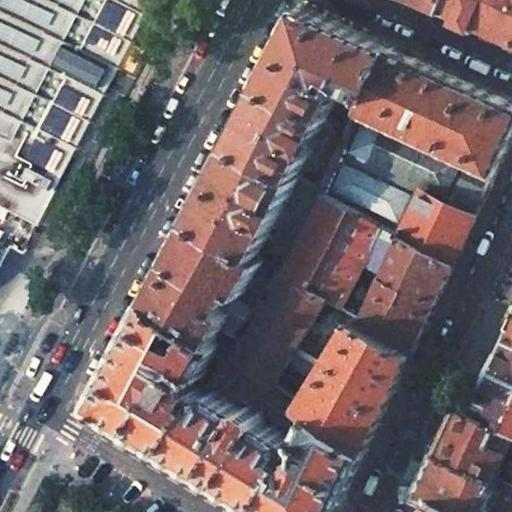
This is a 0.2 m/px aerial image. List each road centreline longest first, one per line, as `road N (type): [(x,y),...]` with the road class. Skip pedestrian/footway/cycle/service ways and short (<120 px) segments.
road 1 (primary): [(256,0),(36,409)]
road 2 (residential): [(378,511),(511,235)]
road 3 (residential): [(36,409),(218,511)]
road 4 (residential): [(511,63),(375,0)]
